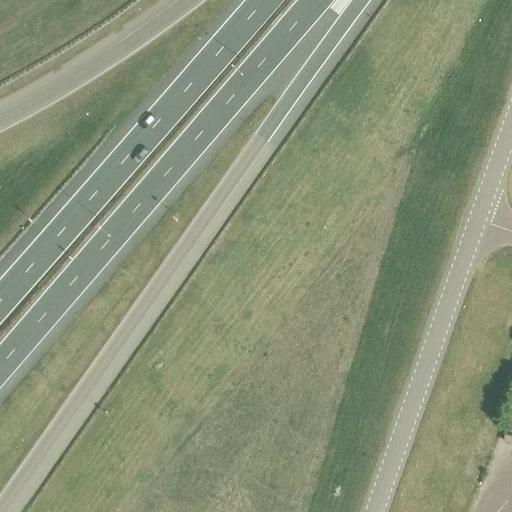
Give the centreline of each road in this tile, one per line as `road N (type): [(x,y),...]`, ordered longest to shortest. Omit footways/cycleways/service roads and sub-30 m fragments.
road 1 (trunk): [(0,508),(357,0)]
road 2 (trunk): [(0,366),(314,0)]
road 3 (unclassified): [(373,511),(511,126)]
road 4 (trunk): [(263,0),(0,300)]
road 5 (trunk): [(188,0),(0,120)]
